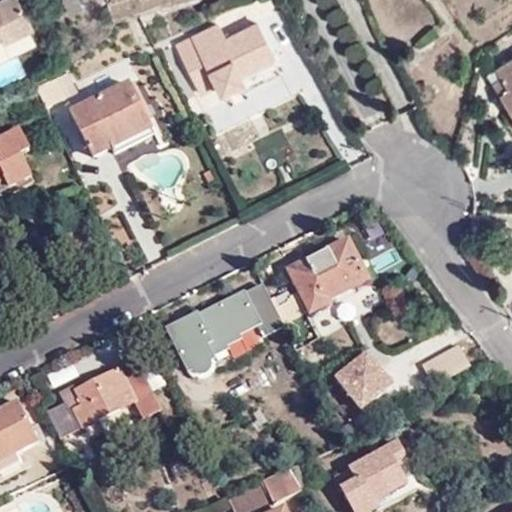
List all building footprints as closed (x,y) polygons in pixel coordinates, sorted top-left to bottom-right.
[(0,0),(0,60),(39,45),(20,0),(0,0)] [(374,0),(397,41),(432,22),(419,0),(374,0)] [(271,55),(256,24),(225,37),(219,25),(193,37),(220,93),(244,80),(240,70),(271,55)] [(435,44),(431,37),(399,59),(404,65),(435,44)] [(511,61),(487,77),(511,117),(511,61)] [(34,93),(43,110),(66,100),(55,77),(34,93)] [(128,85),(68,116),(89,160),(109,151),(113,158),(154,136),(128,85)] [(0,183),(3,182),(8,191),(31,179),(19,156),(29,151),(19,132),(0,141),(0,183)] [(0,183),(0,194),(8,191),(3,182),(0,183)] [(368,282),(348,244),(289,273),(310,315),(342,300),(340,297),(368,282)] [(196,318),(167,333),(188,375),(192,374),(194,376),(196,378),(211,370),(210,367),(210,365),(214,363),(212,361),(227,353),(225,350),(240,343),(238,339),(260,328),(266,339),(283,330),(263,290),(244,299),(243,297),(205,316),(208,320),(200,324),(196,318)] [(432,385),(470,369),(461,346),(422,362),(432,385)] [(369,352),(333,375),(359,414),(394,391),(369,352)] [(65,406),(47,414),(61,442),(134,405),(142,421),(160,412),(135,362),(77,391),(75,387),(60,395),(65,406)] [(335,380),(323,388),(340,417),(352,410),(335,380)] [(36,444),(15,406),(0,412),(0,475),(17,467),(13,456),(36,444)] [(351,511),(377,511),(374,505),(406,488),(396,472),(407,466),(397,446),(334,480),(339,491),(341,490),(351,511)] [(306,465),(290,473),(291,474),(307,466),(306,465)] [(307,466),(291,474),(301,494),(317,487),(307,466)] [(374,505),(377,511),(385,511),(421,492),(407,466),(396,472),(406,488),(374,505)] [(291,474),(290,473),(262,486),(263,488),(291,474)] [(291,474),(263,488),(272,507),(301,494),(291,474)] [(229,511),(268,511),(259,492),(227,507),(229,511)]
